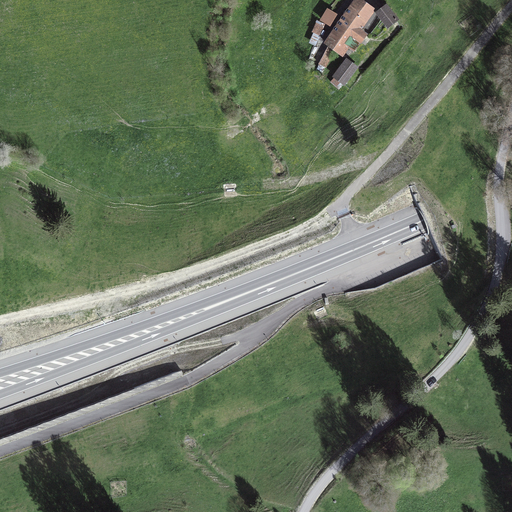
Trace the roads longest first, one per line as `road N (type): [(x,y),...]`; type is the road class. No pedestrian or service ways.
road 1 (unclassified): [(303,511),(352,450),(445,366),(489,303),(502,248),(499,165),(511,116)]
road 2 (track): [(0,317),(191,271),(274,241),(340,203)]
road 3 (trunk): [(243,294),(511,180)]
road 4 (trunk): [(0,394),(243,294)]
road 5 (trunk): [(243,294),(0,373)]
